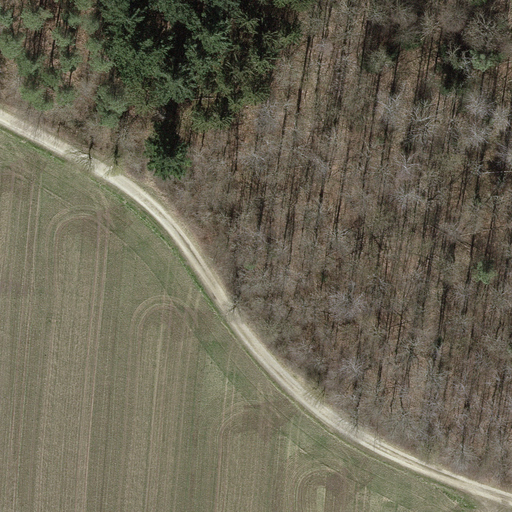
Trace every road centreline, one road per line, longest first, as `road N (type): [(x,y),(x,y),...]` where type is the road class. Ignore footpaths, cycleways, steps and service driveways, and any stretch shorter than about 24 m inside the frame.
road 1 (track): [(511,493),(365,442),(305,399),(157,211),(0,113)]
road 2 (track): [(157,211),(121,0)]
